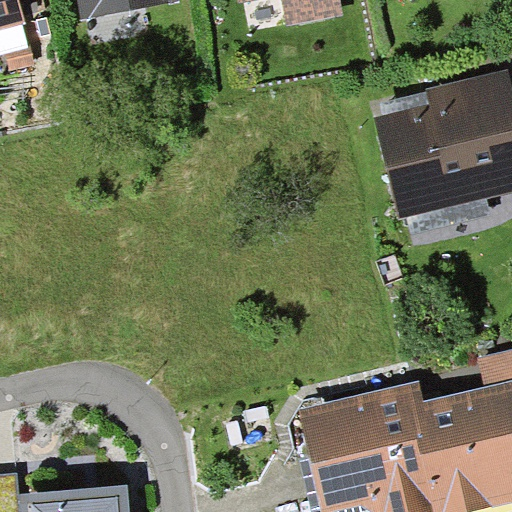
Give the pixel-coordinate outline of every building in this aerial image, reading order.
[(0,0),(0,24),(15,21),(9,0),(0,0)] [(168,0),(76,0),(80,17),(168,0)] [(332,14),(329,0),(280,0),(284,23),(332,14)] [(400,214),(511,187),(511,151),(495,82),(432,97),(436,112),(379,126),(400,214)] [(511,355),(486,361),(492,386),(511,381),(511,355)] [(496,508),(511,482),(511,431),(508,429),(501,399),(415,419),(435,507),(478,498),(496,508)] [(414,511),(434,507),(435,507),(415,419),(390,404),(311,422),(319,456),(304,460),(316,511),(414,511)] [(114,511),(113,498),(25,506),(25,511),(114,511)]
